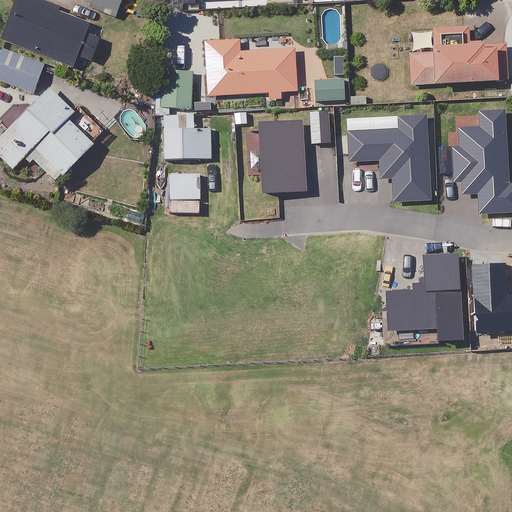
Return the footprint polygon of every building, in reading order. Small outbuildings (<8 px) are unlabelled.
[(83,32),(88,20),(69,13),(73,4),(62,0),(14,0),(1,37),(71,64),(76,52),(90,58),(98,38),(83,32)] [(121,0),(78,0),(115,15),(121,0)] [(468,40),(467,26),(432,27),(432,30),(409,30),(409,51),(410,82),(432,81),(432,78),(506,76),(505,40),(468,40)] [(241,50),(241,39),(206,41),(208,93),(268,91),(269,97),(281,97),(280,90),(296,89),(295,48),(241,50)] [(44,61),(2,47),(0,53),(0,78),(34,90),(44,61)] [(191,68),(162,67),(161,104),(190,105),(191,68)] [(344,98),(343,77),(315,79),(316,100),(344,98)] [(99,132),(47,83),(0,131),(0,153),(12,166),(27,151),(34,159),(55,178),(92,139),(99,132)] [(193,125),(193,113),(164,112),(163,155),(210,156),(211,125),(193,125)] [(200,198),(200,166),(169,165),(169,197),(200,198)] [(109,194),(85,186),(77,210),(109,221),(114,206),(106,203),(109,194)] [(511,289),(472,289),(472,330),(511,329),(511,289)]
